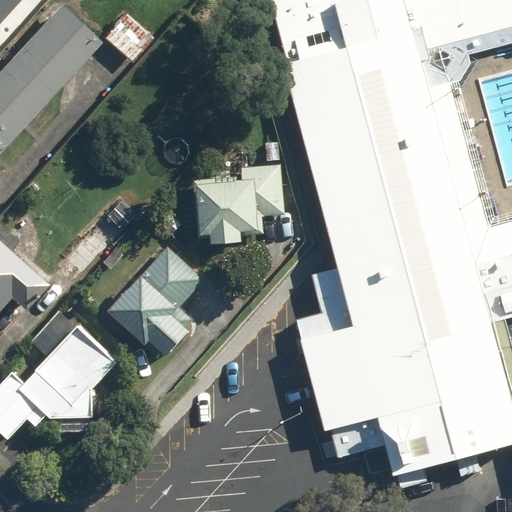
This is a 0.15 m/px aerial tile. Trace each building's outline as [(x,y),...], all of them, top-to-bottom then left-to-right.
[(0,0),(0,13),(11,0),(0,0)] [(511,219),(488,226),(442,50),(511,31),(511,0),(263,0),(335,270),(311,276),(320,311),(292,319),(322,433),(328,431),(336,460),(382,448),(391,480),(511,447),(511,404),(491,323),(511,317),(511,219)] [(0,148),(98,44),(57,6),(0,66),(0,148)] [(152,37),(123,12),(100,39),(130,64),(152,37)] [(238,178),(193,178),(192,230),(208,230),(208,246),(239,246),(239,234),(262,234),(262,216),(282,216),(282,165),(238,165),(238,178)] [(18,313),(42,285),(4,251),(14,240),(0,227),(0,301),(2,299),(18,313)] [(104,311),(157,363),(189,331),(173,315),(209,279),(171,242),(104,311)] [(78,327),(22,382),(11,371),(0,381),(0,436),(5,441),(26,421),(34,429),(52,412),(58,419),(57,433),(89,434),(91,387),(114,364),(78,327)]
